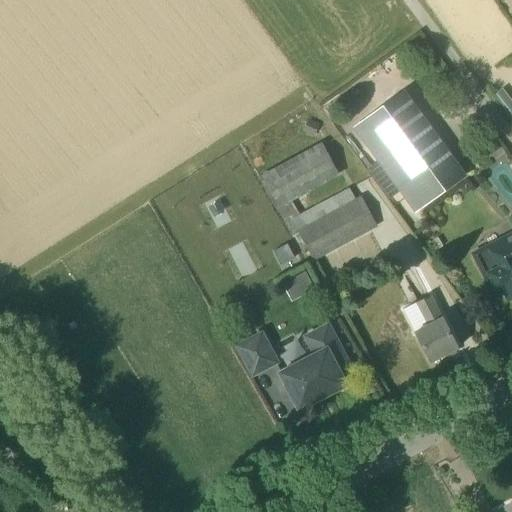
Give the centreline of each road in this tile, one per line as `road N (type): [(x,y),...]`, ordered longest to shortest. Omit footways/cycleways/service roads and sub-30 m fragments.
road 1 (unclassified): [(283,511),(511,391)]
road 2 (unclassified): [(119,511),(0,363)]
road 3 (unclassified): [(511,135),(417,0)]
